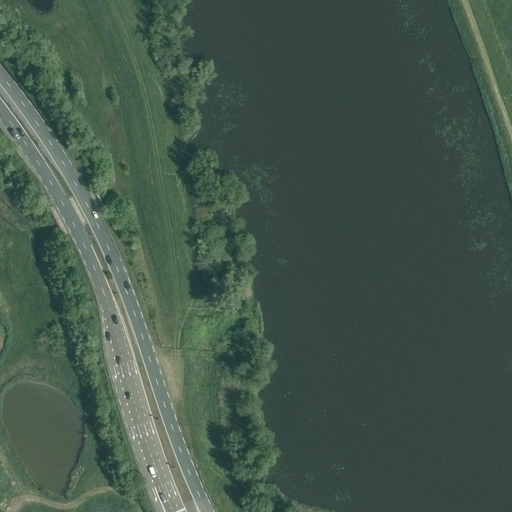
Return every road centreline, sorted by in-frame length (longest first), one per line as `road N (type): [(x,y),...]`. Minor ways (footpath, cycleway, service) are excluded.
road 1 (primary): [(207,511),(101,232),(0,73)]
road 2 (primary): [(0,108),(82,241),(175,511)]
